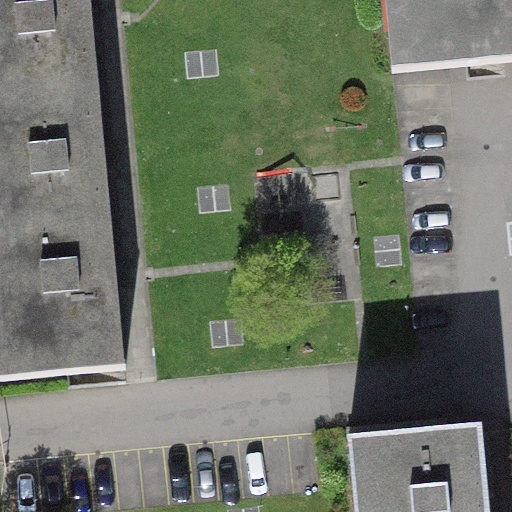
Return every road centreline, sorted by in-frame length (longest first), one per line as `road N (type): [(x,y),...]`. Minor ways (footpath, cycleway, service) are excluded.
road 1 (residential): [(511,384),(0,429)]
road 2 (residential): [(493,121),(511,266)]
